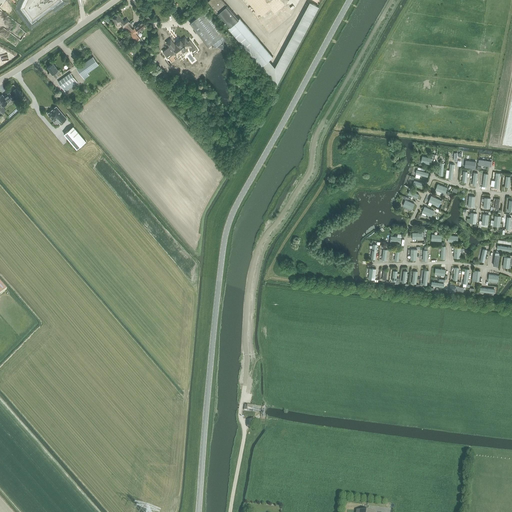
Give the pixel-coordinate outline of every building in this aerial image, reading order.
[(209,0),(207,2),(214,10),(229,28),(228,29),(260,67),(272,58),(240,20),(239,20),(221,0),(209,0)] [(204,12),(190,23),(204,41),(204,42),(208,47),(212,44),(214,47),(216,46),(218,47),(219,47),(220,48),(222,48),(223,48),(225,48),(226,47),(228,50),(233,46),(223,33),(206,11),(204,12)] [(123,25),(128,31),(131,29),(128,24),(130,22),(127,18),(124,21),(118,13),(111,18),(117,27),(121,24),(122,25),(123,25)] [(132,28),(131,29),(128,31),(136,42),(140,39),(136,33),(138,31),(139,32),(147,26),(143,21),(135,27),(135,28),(133,30),(132,28)] [(164,53),(166,56),(170,53),(171,54),(177,49),(180,53),(183,51),(184,52),(188,50),(187,48),(189,47),(191,51),(196,47),(190,40),(187,42),(185,39),(182,42),(181,41),(177,44),(178,44),(175,46),(171,40),(167,43),(171,48),(164,53)] [(93,57),(77,68),(82,76),(84,79),(89,75),(87,72),(99,64),(93,57)] [(48,67),(53,74),(55,72),(57,75),(60,73),(61,73),(59,69),(58,70),(53,63),(48,67)] [(65,91),(77,83),(75,79),(71,73),(58,82),(63,88),(65,91)] [(17,89),(13,91),(17,98),(16,99),(18,101),(23,98),(17,89)] [(2,95),(0,96),(0,102),(2,106),(7,102),(11,99),(12,99),(8,93),(3,96),(2,95)] [(56,106),(47,114),(54,122),(58,118),(62,122),(63,121),(67,118),(56,106)] [(73,126),(64,134),(77,149),(86,141),(73,126)] [(447,188),(437,185),(435,190),(445,193),(447,188)] [(418,195),(410,191),(408,195),(416,199),(418,195)] [(440,201),(431,197),(429,202),(438,206),(440,201)] [(433,211),(424,208),(423,213),(432,216),(433,211)] [(422,233),(413,233),(413,241),(422,241),(422,233)]
